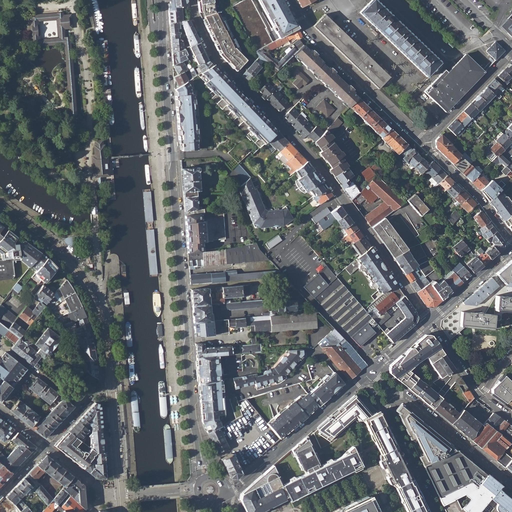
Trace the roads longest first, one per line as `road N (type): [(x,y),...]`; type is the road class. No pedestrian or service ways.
road 1 (tertiary): [(161,0),(191,413),(203,465)]
road 2 (residential): [(192,0),(216,59),(312,156),(428,320)]
road 3 (residential): [(0,212),(50,251),(83,293),(99,338),(100,385)]
road 4 (residential): [(423,139),(309,31),(290,0)]
road 5 (tertiary): [(224,490),(371,369)]
road 6 (residential): [(511,481),(405,393),(385,386)]
road 7 (residential): [(385,386),(386,413),(435,511)]
road 8 (residential): [(511,242),(423,139)]
road 9 (residential): [(511,51),(423,139)]
